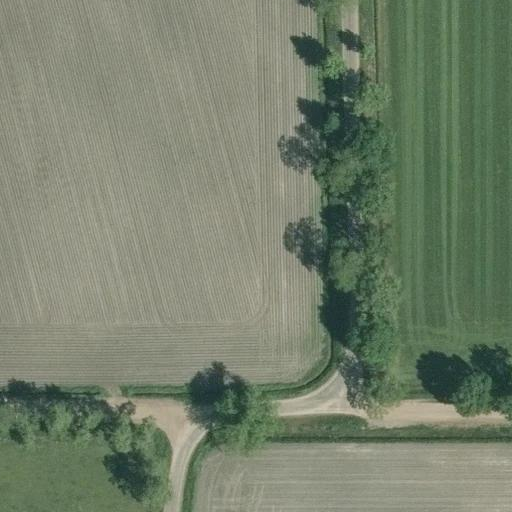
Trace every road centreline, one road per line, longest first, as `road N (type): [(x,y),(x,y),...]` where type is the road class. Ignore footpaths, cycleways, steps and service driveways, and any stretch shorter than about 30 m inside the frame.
road 1 (unclassified): [(331,393),(352,360),(345,0)]
road 2 (track): [(199,427),(152,411),(0,410)]
road 3 (track): [(331,393),(384,409),(511,409)]
road 4 (unclassified): [(331,393),(219,414),(199,427)]
